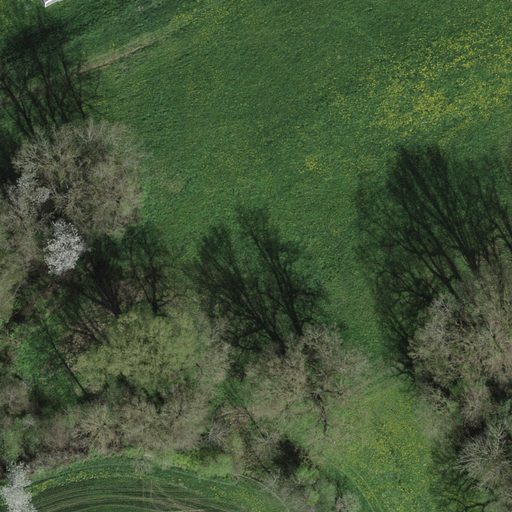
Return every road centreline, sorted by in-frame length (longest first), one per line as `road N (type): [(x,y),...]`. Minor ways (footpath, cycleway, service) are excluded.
road 1 (track): [(21,511),(79,479),(184,456),(285,511)]
road 2 (track): [(233,11),(0,113)]
